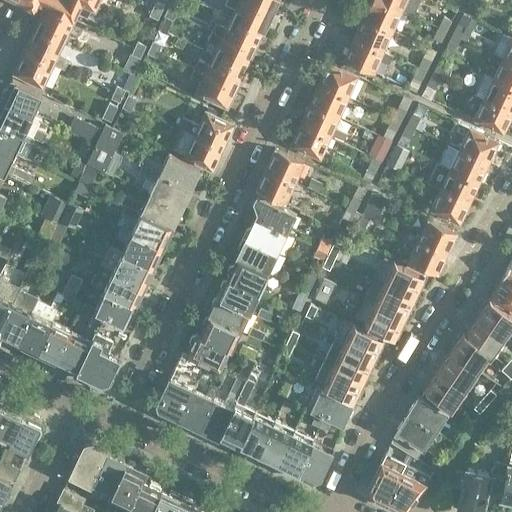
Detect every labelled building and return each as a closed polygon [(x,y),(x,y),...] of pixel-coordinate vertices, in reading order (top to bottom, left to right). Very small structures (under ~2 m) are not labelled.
[(22,0),(25,1),(25,5),(33,9),(36,6),(37,3),(46,7),(46,6),(75,19),(78,12),(87,16),(91,9),(82,5),(83,3),(76,0),(22,0)] [(76,0),(83,3),(82,4),(95,10),(100,0),(76,0)] [(269,14),(239,0),(225,0),(225,3),(234,7),(229,18),(260,33),(269,14)] [(239,0),(269,14),(275,0),(239,0)] [(378,0),(370,0),(363,17),(393,31),(402,11),(378,0)] [(418,0),(378,0),(402,11),(406,0),(413,0),(418,2),(418,0)] [(469,0),(467,4),(484,13),(490,1),(487,0),(469,0)] [(155,1),(152,8),(161,12),(164,5),(155,1)] [(179,6),(171,2),(168,8),(176,12),(179,6)] [(46,7),(36,29),(64,42),(75,19),(46,6),(46,7)] [(161,12),(152,8),(149,15),(157,19),(161,12)] [(168,8),(159,27),(167,31),(176,12),(168,8)] [(447,29),(453,17),(445,13),(439,25),(447,29)] [(363,17),(353,37),(384,51),(393,31),(363,17)] [(216,22),(211,31),(252,51),(260,33),(229,18),(225,26),(216,22)] [(459,21),(454,32),(462,36),(468,26),(459,21)] [(441,40),(447,29),(439,25),(439,24),(433,36),(441,40)] [(36,29),(25,50),(54,64),(54,63),(64,68),(69,58),(59,53),(64,42),(36,29)] [(202,49),(214,54),(243,68),(244,67),(247,66),(250,60),(249,57),(252,51),(211,31),(207,39),(202,49)] [(453,33),(443,54),(451,58),(452,58),(462,37),(453,33)] [(511,35),(502,57),(511,61),(511,35)] [(392,55),(384,51),(353,37),(344,58),(361,66),(374,72),(380,59),(388,63),(392,55)] [(154,39),(151,46),(159,49),(162,43),(162,42),(154,39)] [(138,40),(134,47),(143,51),(146,44),(138,40)] [(151,46),(147,53),(156,57),(159,50),(159,49),(151,46)] [(143,51),(134,47),(131,53),(140,58),(143,51)] [(427,47),(417,67),(425,70),(435,51),(427,47)] [(198,59),(194,68),(234,87),(238,79),(241,78),(244,72),(242,70),(243,68),(202,49),(197,58),(198,59)] [(25,50),(15,72),(21,75),(20,77),(43,87),(54,64),(25,50)] [(441,53),(432,73),(441,78),(451,58),(441,53)] [(511,85),(511,61),(502,57),(493,76),(511,85)] [(328,62),(319,82),(349,96),(358,74),(342,67),(342,68),(328,62)] [(408,85),(416,89),(425,71),(417,67),(408,85)] [(234,87),(194,68),(190,76),(200,81),(194,92),(203,97),(204,95),(226,105),(234,87)] [(131,71),(124,86),(130,89),(137,74),(131,71)] [(511,85),(493,76),(484,72),(474,92),(484,96),(511,110),(511,85)] [(432,73),(422,93),(431,97),(441,78),(432,73)] [(3,97),(32,111),(41,91),(12,77),(8,87),(4,88),(2,93),(3,97)] [(319,82),(309,103),(339,117),(349,96),(319,82)] [(122,94),(115,91),(112,97),(119,101),(122,94)] [(129,93),(123,107),(130,110),(137,97),(129,93)] [(411,100),(402,96),(392,116),(401,121),(408,106),(411,100)] [(511,111),(511,110),(484,96),(474,118),(503,132),(511,111)] [(0,120),(23,131),(42,140),(47,131),(34,125),(39,115),(32,111),(3,97),(1,100),(0,100),(0,120)] [(109,101),(103,113),(112,117),(118,105),(109,101)] [(309,103),(300,123),(330,137),(339,117),(309,103)] [(426,107),(419,103),(410,118),(418,122),(426,107)] [(178,125),(194,132),(222,146),(233,123),(222,118),(224,114),(222,113),(208,106),(206,109),(205,108),(198,124),(182,116),(178,125)] [(391,141),(401,121),(392,116),(382,136),(391,141)] [(94,142),(100,128),(75,117),(68,130),(94,142)] [(418,123),(418,122),(410,118),(402,133),(411,138),(418,123)] [(0,144),(13,151),(23,131),(0,120),(0,144)] [(105,121),(96,141),(114,150),(124,130),(105,121)] [(330,137),(300,123),(290,144),(310,153),(320,158),(330,137)] [(469,127),(459,147),(488,162),(498,140),(479,131),(479,130),(469,126),(469,127)] [(194,132),(183,154),(212,168),(222,146),(194,132)] [(381,161),(391,141),(382,136),(372,156),(381,161)] [(90,153),(95,143),(85,138),(83,144),(85,150),(90,153)] [(96,142),(87,161),(105,169),(114,150),(96,142)] [(448,142),(439,162),(449,167),(479,181),(488,162),(459,147),(448,142)] [(13,151),(0,144),(0,168),(30,183),(34,174),(8,162),(13,151)] [(392,152),(387,162),(400,168),(409,150),(396,144),(392,152)] [(275,148),(265,169),(295,182),(304,162),(275,148)] [(114,151),(105,170),(113,174),(122,155),(114,151)] [(142,164),(159,171),(190,186),(194,178),(197,178),(200,172),(198,169),(199,167),(191,163),(168,152),(163,163),(143,153),(139,162),(142,164)] [(381,161),(372,156),(362,177),(371,181),(376,171),(381,161)] [(78,180),(87,162),(77,159),(70,175),(78,180)] [(437,161),(427,181),(440,187),(469,201),(479,181),(449,167),(439,162),(437,161)] [(87,162),(78,180),(87,184),(95,166),(87,162)] [(381,173),(381,174),(389,179),(390,178),(393,171),(395,167),(386,163),(384,168),(381,173)] [(155,180),(149,191),(180,206),(181,205),(185,204),(187,198),(185,196),(190,186),(159,171),(142,164),(138,172),(155,180)] [(265,169),(256,189),(281,201),(286,203),(295,182),(265,169)] [(311,176),(307,184),(319,190),(323,181),(311,176)] [(92,188),(78,182),(75,190),(87,196),(92,188)] [(357,186),(347,206),(355,210),(366,190),(357,186)] [(430,208),(429,209),(439,213),(439,212),(459,221),(469,201),(440,187),(430,208)] [(118,200),(140,210),(172,225),(175,217),(179,217),(181,211),(180,208),(180,206),(149,191),(144,202),(123,192),(118,200)] [(372,191),(367,202),(381,209),(386,199),(387,198),(372,191)] [(51,194),(42,213),(46,215),(52,218),(61,199),(51,194)] [(258,211),(255,218),(286,234),(296,212),(264,197),(263,197),(257,194),(252,204),(254,209),(258,211)] [(367,202),(362,212),(370,216),(375,206),(367,202)] [(69,203),(61,219),(72,224),(80,208),(69,203)] [(140,211),(122,203),(119,210),(127,214),(121,225),(131,230),(162,244),(163,243),(167,243),(169,237),(167,234),(172,225),(140,210),(140,211)] [(355,210),(347,206),(341,216),(349,220),(355,210)] [(364,228),(370,216),(362,212),(356,224),(364,228)] [(49,239),(58,220),(52,218),(46,215),(37,234),(49,239)] [(346,233),(352,222),(341,216),(335,226),(346,233)] [(286,234),(255,218),(251,227),(246,228),(242,236),(277,253),(286,234)] [(427,218),(417,239),(447,253),(456,232),(427,218)] [(58,220),(49,239),(58,244),(67,225),(59,221),(58,220)] [(21,228),(12,246),(20,250),(28,232),(21,228)] [(112,244),(122,249),(153,263),(157,256),(160,255),(163,249),(161,246),(162,244),(131,230),(126,241),(115,236),(112,244)] [(316,245),(327,251),(333,240),(322,235),(316,245)] [(241,248),(236,257),(268,272),(277,253),(242,236),(239,244),(241,248)] [(417,239),(410,253),(411,254),(408,259),(437,273),(447,253),(417,239)] [(0,249),(14,249),(0,241),(0,249)] [(334,258),(340,246),(333,243),(327,254),(334,258)] [(122,249),(112,244),(103,263),(113,268),(144,283),(148,275),(151,274),(154,269),(152,265),(153,263),(122,249)] [(311,256),(322,262),(327,251),(316,245),(311,256)] [(14,249),(0,249),(0,253),(10,259),(14,249)] [(61,249),(56,260),(69,266),(74,255),(61,249)] [(327,254),(322,266),(329,269),(334,258),(327,254)] [(384,256),(374,277),(415,296),(425,276),(384,256)] [(228,275),(227,277),(259,292),(268,272),(236,257),(233,264),(229,265),(226,270),(228,275)] [(511,258),(501,278),(502,278),(511,283),(511,258)] [(91,281),(104,287),(135,302),(139,294),(142,294),(144,288),(143,285),(144,283),(113,268),(100,263),(91,281)] [(310,267),(306,276),(314,281),(318,272),(310,267)] [(73,273),(63,293),(73,298),(82,277),(73,273)] [(0,326),(12,301),(23,279),(14,275),(5,292),(0,289),(0,326)] [(306,276),(300,287),(308,291),(314,281),(306,276)] [(222,288),(218,295),(250,311),(259,292),(227,277),(226,279),(223,280),(220,285),(222,288)] [(374,277),(365,296),(406,316),(415,296),(374,277)] [(502,278),(491,298),(509,308),(509,309),(511,310),(511,283),(502,278)] [(329,295),(334,284),(323,279),(318,289),(329,295)] [(12,301),(0,326),(0,335),(0,336),(6,339),(9,337),(17,341),(32,310),(43,286),(36,282),(30,294),(19,289),(12,301)] [(104,289),(95,308),(103,312),(125,323),(130,313),(134,312),(136,308),(134,304),(135,302),(104,287),(103,289),(104,289)] [(300,287),(297,295),(291,307),(300,310),(308,291),(300,287)] [(32,310),(17,341),(18,342),(20,345),(26,348),(29,347),(36,350),(51,319),(63,294),(57,291),(51,305),(38,298),(32,310)] [(213,307),(209,315),(240,330),(250,311),(218,295),(218,297),(214,298),(212,303),(213,307)] [(365,296),(355,317),(396,336),(406,316),(365,296)] [(506,336),(511,326),(511,314),(488,298),(476,316),(506,336)] [(312,318),(317,306),(310,303),(304,314),(312,318)] [(262,307),(259,315),(270,320),(274,313),(262,307)] [(71,328),(56,360),(57,360),(58,360),(59,364),(65,366),(68,365),(74,367),(76,363),(78,363),(90,337),(101,313),(94,309),(82,333),(71,328)] [(76,363),(74,367),(76,368),(75,371),(100,383),(107,381),(125,342),(133,326),(125,323),(102,312),(94,328),(92,334),(90,337),(78,363),(76,363)] [(204,326),(200,334),(228,349),(231,350),(240,330),(209,315),(209,316),(205,317),(202,322),(204,326)] [(494,354),(506,336),(476,316),(464,334),(494,354)] [(51,319),(36,350),(38,351),(39,354),(45,357),(49,356),(56,360),(71,328),(51,319)] [(343,319),(333,339),(374,359),(384,338),(343,319)] [(253,326),(250,334),(263,340),(266,333),(253,326)] [(294,344),(299,333),(292,329),(286,341),(294,344)] [(228,349),(200,334),(196,332),(195,333),(191,335),(189,340),(190,343),(186,352),(206,361),(219,368),(228,349)] [(478,371),(490,354),(492,355),(494,354),(464,334),(461,332),(449,351),(478,371)] [(333,339),(324,359),(363,377),(365,378),(369,369),(374,359),(333,339)] [(286,341),(281,352),(288,356),(294,344),(286,341)] [(244,346),(240,354),(254,361),(258,352),(244,346)] [(182,350),(177,361),(201,372),(206,361),(186,352),(182,350)] [(478,371),(449,351),(436,369),(466,389),(478,371)] [(237,375),(245,379),(254,361),(245,357),(237,375)] [(324,359),(314,379),(355,398),(365,378),(363,377),(324,359)] [(177,361),(170,376),(158,402),(159,408),(161,408),(161,411),(168,415),(170,413),(179,417),(194,387),(201,372),(177,361)] [(511,368),(506,363),(500,369),(510,378),(511,375),(511,368)] [(436,369),(424,387),(425,388),(442,400),(453,407),(466,389),(436,369)] [(278,393),(285,396),(291,384),(295,376),(288,372),(278,393)] [(213,396),(199,426),(200,427),(200,430),(207,434),(210,432),(219,436),(220,436),(234,406),(233,405),(245,380),(237,377),(226,401),(213,396)] [(234,406),(220,436),(227,439),(227,443),(233,446),(237,444),(238,444),(255,409),(246,404),(257,382),(247,377),(233,405),(234,406)] [(194,387),(179,417),(181,418),(181,421),(188,424),(190,422),(199,426),(213,396),(218,385),(211,382),(206,392),(194,387)] [(309,408),(315,411),(315,410),(342,423),(346,414),(350,414),(352,408),(350,405),(351,402),(320,387),(309,408)] [(442,400),(425,388),(420,395),(438,406),(442,400)] [(487,403),(496,394),(490,388),(481,398),(487,403)] [(291,389),(288,397),(295,400),(299,393),(291,389)] [(419,394),(407,412),(434,430),(434,429),(436,430),(444,417),(445,416),(447,412),(438,406),(420,395),(419,394)] [(481,398),(473,407),(479,413),(487,403),(481,398)] [(283,400),(280,407),(289,411),(292,404),(283,400)] [(3,401),(0,408),(0,435),(8,440),(22,411),(21,410),(20,407),(15,404),(12,405),(3,401)] [(255,409),(238,444),(240,445),(240,449),(246,452),(249,450),(258,454),(274,418),(255,409)] [(22,411),(8,440),(0,457),(0,471),(13,479),(15,480),(20,468),(9,463),(17,444),(29,450),(42,423),(41,419),(39,418),(38,415),(34,413),(31,415),(22,411)] [(407,412),(396,431),(390,441),(416,457),(422,447),(434,430),(407,412)] [(315,414),(312,422),(319,425),(322,418),(315,414)] [(274,418),(258,454),(266,458),(266,461),(272,464),(276,462),(277,463),(294,427),(274,418)] [(323,418),(319,425),(328,429),(331,422),(323,418)] [(294,427),(277,463),(279,464),(279,468),(285,470),(288,468),(297,472),(313,437),(294,427)] [(313,437),(297,472),(312,480),(320,477),(334,447),(327,444),(327,443),(313,437)] [(85,444),(69,476),(91,486),(92,483),(108,450),(91,442),(85,444)] [(388,463),(381,460),(368,487),(370,493),(384,499),(400,470),(400,469),(409,453),(391,442),(386,451),(398,460),(395,467),(388,463)] [(505,478),(501,495),(500,497),(511,499),(511,500),(511,446),(511,447),(510,458),(509,458),(508,460),(505,478)] [(108,450),(92,483),(111,492),(126,462),(124,461),(124,457),(119,455),(116,457),(107,453),(108,450)] [(453,492),(458,493),(460,494),(457,506),(482,511),(486,492),(501,495),(509,458),(494,455),(490,471),(464,466),(463,471),(457,470),(451,498),(452,498),(453,492)] [(126,462),(111,492),(130,501),(141,478),(142,478),(146,471),(137,467),(136,463),(131,461),(127,462),(126,462)] [(400,470),(384,499),(404,509),(425,482),(420,478),(419,479),(400,470)] [(0,496),(3,498),(3,497),(7,496),(9,490),(9,487),(13,479),(0,472),(0,496)] [(141,478),(130,501),(127,508),(126,510),(125,511),(148,511),(161,489),(159,488),(161,486),(151,481),(150,484),(141,480),(142,478),(141,478)] [(57,501),(58,502),(59,498),(63,500),(63,502),(79,510),(83,502),(86,496),(65,486),(57,501)] [(169,493),(161,489),(148,511),(173,511),(180,498),(179,498),(180,495),(170,490),(169,493)] [(180,498),(173,511),(196,511),(199,507),(191,503),(192,501),(182,496),(181,499),(180,498)] [(60,502),(55,511),(80,511),(79,511),(79,510),(63,502),(63,500),(59,498),(58,502),(60,502)] [(83,502),(79,510),(79,511),(80,511),(92,511),(94,508),(83,502)]
